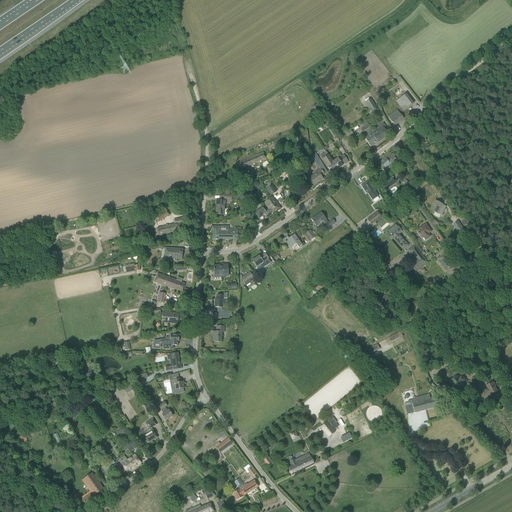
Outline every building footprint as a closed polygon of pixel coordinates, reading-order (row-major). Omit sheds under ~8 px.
[(392,92),(406,111),(416,104),(401,85),(392,92)] [(366,102),(372,112),(377,109),(371,98),(366,102)] [(322,112),(317,104),(311,108),(316,116),(322,112)] [(397,110),(388,117),(395,126),(404,118),(397,110)] [(372,130),(370,132),(377,143),(388,135),(383,128),(385,127),(383,123),(379,126),(380,127),(375,131),(374,129),(372,130),(371,129),(372,130)] [(368,125),(361,130),(364,134),(365,133),(366,132),(368,135),(365,138),(371,147),(377,143),(370,132),(372,130),(371,129),(368,125)] [(298,144),(304,142),(300,132),(295,134),(298,144)] [(238,162),(241,169),(246,167),(266,158),(263,151),(253,156),(253,155),(238,162)] [(326,152),(319,156),(326,166),(327,166),(329,169),(331,168),(333,171),(336,170),(342,166),(341,164),(344,162),(342,160),(345,158),(344,156),(342,157),(341,156),(338,158),(332,162),(326,152)] [(388,165),(395,158),(394,157),(395,155),(393,154),(392,155),(390,153),(379,163),(382,166),(380,167),(385,173),(390,168),(388,165)] [(308,179),(313,186),(323,179),(321,177),(324,174),(321,169),(324,167),(319,160),(317,156),(312,159),(318,167),(320,169),(315,172),(316,173),(308,179)] [(292,171),(284,173),(288,183),(295,180),(292,171)] [(390,177),(380,184),(385,191),(392,186),(393,186),(395,185),(395,184),(390,177)] [(361,185),(365,191),(366,190),(372,200),(378,196),(371,186),(372,185),(369,180),(361,185)] [(267,189),(271,195),(276,192),(272,185),(267,189)] [(262,206),(254,212),(259,218),(263,215),(265,219),(272,214),(280,209),(278,204),(277,204),(276,205),(271,198),(264,203),(269,210),(266,213),(266,211),(262,206)] [(216,214),(221,215),(226,215),(226,211),(224,211),(224,201),(216,200),(215,205),(216,206),(216,214)] [(436,201),(431,210),(435,212),(434,215),(439,217),(441,215),(443,212),(445,207),(444,207),(444,206),(442,205),(443,204),(440,203),(436,201)] [(154,217),(158,222),(161,220),(170,215),(166,209),(157,215),(154,217)] [(367,220),(371,225),(381,217),(377,212),(367,220)] [(322,227),(325,230),(335,223),(332,220),(328,223),(321,213),(311,219),(316,226),(322,222),(325,225),(322,227)] [(176,219),(177,223),(157,227),(159,235),(177,232),(177,231),(184,230),(183,222),(184,222),(183,218),(176,219)] [(383,218),(377,223),(382,230),(389,224),(383,218)] [(459,233),(458,234),(460,237),(466,233),(463,230),(458,222),(454,225),(459,233)] [(428,234),(431,232),(426,224),(416,230),(422,238),(422,237),(424,240),(430,237),(428,234)] [(387,231),(393,238),(394,238),(403,249),(408,245),(398,234),(401,232),(395,225),(387,231)] [(212,239),(231,239),(231,238),(237,238),(237,230),(228,230),(228,229),(225,227),(212,227),(212,239)] [(306,233),(310,240),(314,237),(310,231),(306,233)] [(287,236),(284,239),(286,243),(290,248),(296,244),(298,248),(302,245),(297,238),(294,234),(291,237),(291,238),(289,239),(288,238),(287,236)] [(440,242),(444,249),(448,246),(444,240),(440,242)] [(415,259),(408,264),(414,272),(424,263),(426,262),(414,246),(408,251),(415,259)] [(164,257),(176,259),(181,259),(182,249),(165,248),(164,257)] [(437,259),(447,271),(456,264),(446,252),(437,259)] [(271,262),(268,258),(265,253),(259,257),(259,256),(252,261),(256,267),(260,264),(262,268),(265,266),(271,262)] [(214,265),(215,275),(214,275),(214,280),(222,279),(221,275),(228,274),(227,264),(214,265)] [(458,265),(453,269),(458,275),(463,271),(460,268),(458,265)] [(176,281),(176,280),(172,278),(157,273),(154,282),(182,292),(185,284),(176,281)] [(245,286),(252,282),(250,278),(252,277),(250,273),(241,278),(243,281),(242,282),(245,286)] [(217,295),(217,299),(215,299),(215,307),(222,308),(222,303),(224,303),(224,299),(223,299),(223,298),(226,298),(227,293),(219,294),(219,295),(217,295)] [(441,313),(438,315),(441,319),(446,315),(443,311),(441,312),(441,313)] [(162,322),(172,323),(177,324),(178,314),(163,312),(162,322)] [(213,342),(218,342),(221,342),(222,332),(224,332),(224,327),(216,326),(216,332),(214,332),(214,336),(213,336),(213,342)] [(389,338),(391,342),(399,338),(397,333),(389,338)] [(155,340),(155,345),(160,345),(160,348),(164,348),(163,349),(170,349),(170,345),(174,345),(177,345),(178,342),(178,341),(178,340),(179,340),(179,335),(178,335),(178,334),(174,334),(173,335),(170,335),(170,338),(165,337),(165,339),(155,340)] [(369,348),(372,353),(380,349),(377,344),(369,348)] [(171,365),(165,366),(166,370),(172,369),(171,368),(173,368),(181,367),(181,363),(180,363),(179,361),(179,356),(178,352),(176,352),(170,353),(172,362),(170,363),(171,365)] [(83,375),(85,380),(87,380),(97,377),(95,372),(83,375)] [(465,381),(465,379),(463,377),(461,376),(460,378),(457,375),(449,382),(455,389),(456,388),(458,391),(465,385),(463,383),(465,381)] [(179,379),(171,380),(172,387),(174,387),(176,393),(177,393),(179,393),(183,392),(183,388),(184,388),(183,384),(184,384),(184,381),(180,382),(179,379)] [(488,389),(475,396),(478,402),(491,395),(498,391),(496,387),(496,386),(494,382),(486,386),(488,389)] [(436,398),(430,399),(428,396),(408,401),(411,413),(415,412),(415,413),(439,406),(436,398)] [(153,402),(150,404),(155,412),(159,410),(153,401),(153,402)] [(158,406),(160,410),(162,409),(164,413),(162,414),(166,420),(172,416),(169,410),(167,411),(165,407),(167,406),(164,402),(158,406)] [(150,431),(149,432),(149,433),(144,436),(143,436),(139,439),(142,443),(147,441),(148,442),(153,439),(154,440),(157,437),(153,430),(151,428),(157,424),(153,419),(145,423),(150,431)] [(320,428),(328,438),(335,431),(327,422),(320,428)] [(115,434),(117,437),(125,431),(123,428),(117,432),(115,434)] [(296,430),(289,433),(292,440),(298,437),(296,430)] [(216,448),(220,452),(232,443),(228,438),(216,448)] [(126,445),(130,452),(136,448),(131,441),(126,445)] [(288,468),(291,475),(314,464),(309,453),(299,458),(301,461),(297,464),(294,458),(289,461),(291,466),(288,468)] [(104,471),(103,472),(106,476),(122,465),(127,472),(140,463),(137,459),(135,455),(127,460),(125,457),(123,458),(115,463),(104,471)] [(247,470),(252,476),(255,474),(250,467),(247,470)] [(202,474),(205,477),(212,471),(209,468),(202,474)] [(92,473),(81,480),(90,491),(88,493),(90,495),(83,500),(83,501),(86,505),(94,500),(92,497),(103,489),(100,485),(92,473)] [(235,492),(233,493),(237,500),(243,496),(258,487),(254,480),(247,484),(243,486),(239,479),(234,481),(239,488),(235,491),(235,492)] [(207,488),(201,490),(203,494),(205,493),(207,499),(215,496),(213,490),(209,491),(207,488)] [(71,498),(78,504),(81,501),(76,497),(78,496),(75,494),(71,498)] [(210,511),(213,511),(211,506),(210,503),(198,508),(197,506),(191,508),(186,511),(210,511)]
